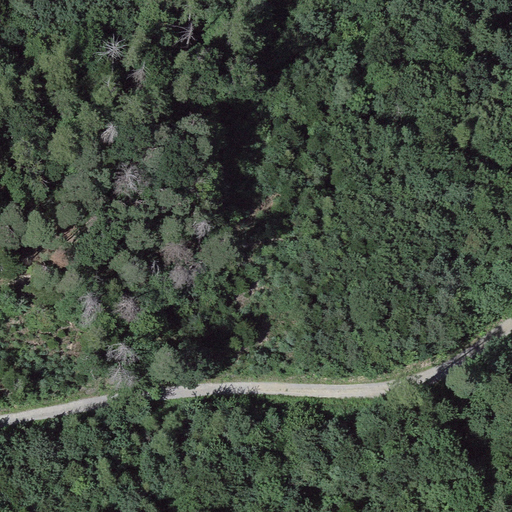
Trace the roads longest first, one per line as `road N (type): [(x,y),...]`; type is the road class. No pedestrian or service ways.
road 1 (track): [(0,424),(106,395),(398,385),(452,369),(511,324)]
road 2 (track): [(348,0),(511,28)]
